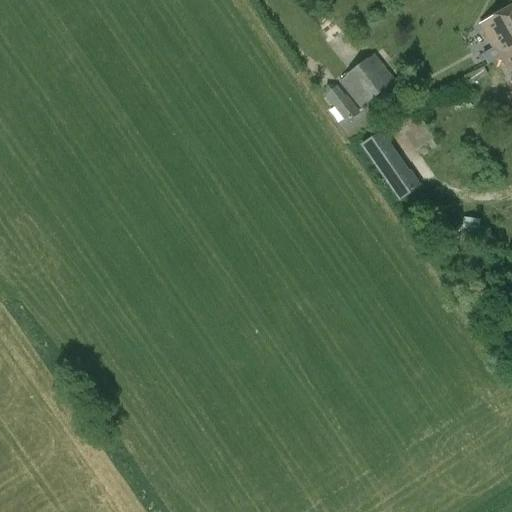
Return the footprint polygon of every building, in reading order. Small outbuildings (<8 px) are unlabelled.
[(511,6),(482,24),(478,26),(493,52),(494,51),(500,60),(511,53),(511,6)] [(441,68),(446,76),(460,68),(453,53),(451,54),(441,35),(428,42),(438,61),(432,65),(435,71),(441,68)] [(338,83),(362,113),(387,93),(385,89),(395,81),(378,60),(384,56),(376,46),(370,51),(373,55),(338,83)] [(511,53),(500,60),(511,80),(510,81),(511,85),(511,53)] [(469,87),(489,76),(483,66),(464,77),(469,87)] [(324,96),(333,107),(330,110),(342,124),(358,113),(337,86),(325,85),(324,96)] [(360,146),(399,203),(422,187),(410,170),(408,171),(390,144),(391,143),(382,130),(360,146)]
